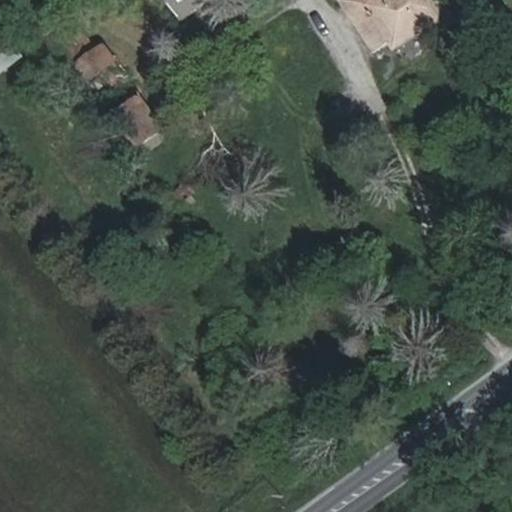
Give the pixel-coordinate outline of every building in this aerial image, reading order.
[(207,0),(167,0),(182,19),(207,0)] [(456,18),(443,0),(361,0),(363,3),(349,13),(374,49),(388,38),(394,47),(426,23),(435,37),(456,18)] [(44,14),(77,61),(92,50),(59,2),(44,14)] [(3,32),(0,33),(0,72),(21,57),(3,32)] [(92,50),(77,61),(112,110),(135,94),(101,44),(92,50)] [(135,94),(112,110),(137,146),(161,130),(135,94)]
